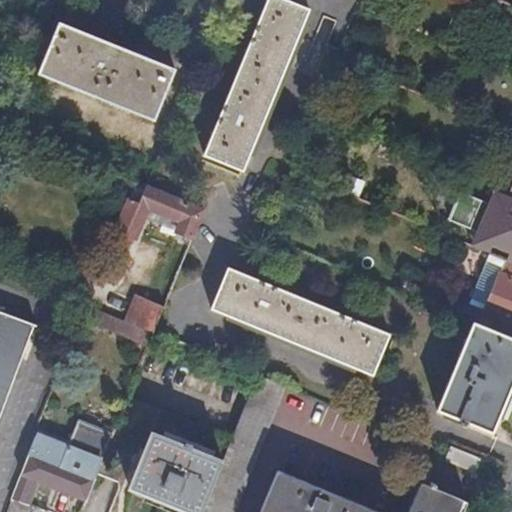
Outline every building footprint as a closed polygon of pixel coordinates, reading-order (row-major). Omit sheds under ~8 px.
[(98,0),(68,0),(59,23),(85,33),(98,0)] [(310,11),(283,0),(268,0),(204,155),(243,171),(310,11)] [(85,33),(59,23),(38,74),(153,122),(174,70),(85,33)] [(470,43),(467,51),(473,53),(476,46),(470,43)] [(131,202),(138,184),(115,175),(108,192),(131,202)] [(204,211),(146,187),(138,184),(131,202),(118,231),(137,239),(149,210),(165,217),(166,215),(182,222),(178,233),(193,239),(204,211)] [(511,196),(505,210),(482,201),(479,209),(482,219),(480,226),(496,233),(490,245),(511,254),(511,196)] [(507,260),(491,254),(470,303),(486,310),(507,260)] [(511,262),(507,260),(486,310),(485,313),(511,323),(511,262)] [(373,375),(390,334),(229,267),(211,308),(373,375)] [(429,292),(424,302),(438,308),(442,298),(429,292)] [(154,333),(164,309),(137,298),(126,323),(138,327),(154,333)] [(138,327),(126,323),(86,306),(81,320),(132,340),(138,327)] [(0,417),(34,326),(0,312),(0,417)] [(492,432),(511,385),(511,338),(474,323),(437,410),(492,432)] [(202,511),(233,511),(285,386),(258,375),(223,461),(202,511)] [(35,480),(87,501),(112,438),(79,426),(69,453),(48,446),(49,445),(35,440),(12,500),(29,506),(37,487),(32,485),(35,480)] [(130,488),(187,511),(202,511),(223,461),(152,434),(130,488)] [(476,473),(479,466),(481,460),(453,448),(450,454),(448,461),(476,473)] [(324,490),(278,471),(260,511),(458,511),(463,500),(435,488),(436,484),(431,482),(430,487),(421,483),(409,511),(378,511),(338,496),(343,484),(329,478),(324,490)]
